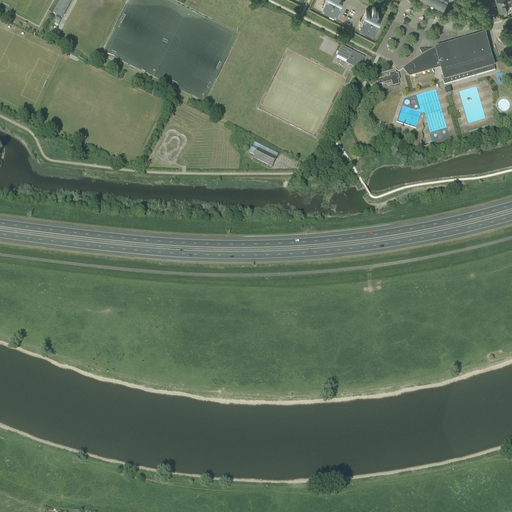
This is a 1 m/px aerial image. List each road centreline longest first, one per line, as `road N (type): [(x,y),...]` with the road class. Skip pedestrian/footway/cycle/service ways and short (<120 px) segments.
road 1 (motorway): [(511,204),(411,228),(286,242),(145,239),(0,222)]
road 2 (motorway): [(0,233),(159,251),(307,253),(511,215)]
road 3 (unclassified): [(511,237),(296,273),(165,272),(0,253)]
